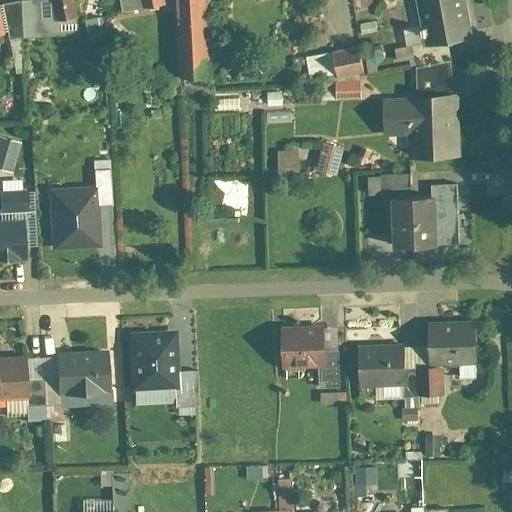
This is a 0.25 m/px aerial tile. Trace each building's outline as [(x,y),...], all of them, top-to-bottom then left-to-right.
[(24,0),(20,0),(3,4),(8,32),(10,38),(26,35),(24,0)] [(76,0),(55,0),(59,18),(79,14),(76,0)] [(167,0),(122,0),(124,9),(167,1),(167,0)] [(210,0),(177,0),(181,78),(214,77),(210,0)] [(474,34),(467,0),(419,0),(427,43),(474,34)] [(0,33),(8,32),(3,4),(3,2),(0,1),(0,33)] [(98,16),(87,18),(91,40),(102,38),(98,16)] [(340,74),(365,70),(361,47),(337,51),(340,74)] [(338,79),(338,99),(365,98),(365,79),(338,79)] [(413,158),(463,155),(459,91),(385,95),(387,134),(412,132),(413,158)] [(0,166),(14,170),(21,140),(0,135),(0,166)] [(316,169),(338,175),(346,147),(325,141),(316,169)] [(282,174),(303,175),(303,149),(282,149),(282,174)] [(99,184),(100,203),(116,202),(114,166),(98,166),(99,184)] [(99,184),(51,187),(54,246),(102,244),(100,203),(99,184)] [(394,198),(396,246),(459,244),(457,184),(431,185),(431,197),(394,198)] [(1,190),(2,211),(31,209),(30,188),(1,190)] [(0,259),(28,258),(26,220),(0,221),(0,259)] [(477,316),(429,319),(432,364),(480,361),(477,316)] [(329,323),(282,326),(285,368),(331,365),(329,323)] [(131,333),(135,387),(179,385),(176,331),(131,333)] [(359,339),(362,388),(415,385),(412,335),(359,339)] [(114,342),(54,346),(56,392),(116,388),(114,342)] [(0,352),(0,395),(30,394),(27,351),(0,352)] [(374,483),(373,468),(355,469),(356,485),(374,483)] [(261,511),(277,511),(278,511),(293,510),(291,481),(277,482),(278,511),(261,511)]
